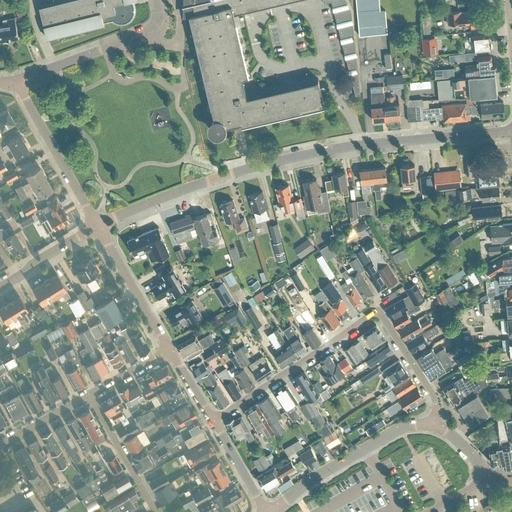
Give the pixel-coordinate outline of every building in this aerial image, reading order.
[(133,13),(134,9),(133,6),(130,7),(128,0),(63,0),(39,6),(47,37),(48,37),(47,36),(61,34),(62,34),(61,32),(75,30),(76,30),(75,29),(89,27),(90,27),(89,25),(103,24),(104,23),(103,21),(112,18),(116,21),(120,22),(124,21),(128,20),(131,17),(133,13)] [(324,104),(318,78),(317,78),(317,79),(247,95),(242,76),(248,75),(234,13),(286,0),(191,0),(192,2),(187,3),(196,42),(199,42),(201,48),(198,49),(200,60),(203,59),(205,65),(202,66),(205,77),(207,77),(209,83),(206,83),(209,98),(212,97),(214,103),(211,104),(215,120),(213,121),(211,123),(223,130),(224,128),(224,125),(241,121),(241,124),(255,120),(255,118),(261,116),(262,119),(276,116),(275,113),(281,111),(282,114),(296,111),(296,108),(302,106),(302,109),(317,106),(316,103),(322,102),(323,104),(324,104)] [(387,31),(386,24),(385,9),(380,10),(378,0),(355,0),(359,34),(387,31)] [(349,6),(334,10),(337,22),(352,19),(351,12),(349,6)] [(412,9),(412,18),(424,18),(423,8),(412,9)] [(470,13),(461,14),(461,10),(447,11),(448,23),(462,22),(462,21),(471,20),(472,27),(489,25),(489,23),(489,22),(489,19),(488,18),(487,11),(470,13)] [(0,25),(0,28),(2,40),(18,37),(15,17),(3,19),(4,25),(0,25)] [(352,22),(338,26),(341,38),(354,35),(352,22)] [(470,51),(475,50),(491,49),(491,47),(492,46),(492,43),(491,42),(490,40),(489,34),(469,36),(470,51)] [(438,52),(436,36),(421,37),(423,54),(438,52)] [(353,39),(342,42),(345,54),(355,51),(354,38),(353,39)] [(356,55),(346,57),(349,69),(357,67),(356,55)] [(476,57),(477,66),(465,67),(466,75),(495,72),(494,64),(492,64),(491,55),(476,57)] [(435,69),(435,78),(453,77),(452,67),(435,69)] [(357,71),(350,73),(355,95),(360,94),(358,71),(357,71)] [(404,87),(402,74),(386,76),(387,89),(404,87)] [(414,82),(434,82),(434,74),(414,75),(414,82)] [(459,98),(471,97),(479,96),(497,95),(495,74),(477,75),(437,79),(439,99),(459,97),(459,98)] [(372,119),(386,118),(385,105),(384,105),(383,92),(370,93),(372,119)] [(388,104),(385,105),(386,118),(400,117),(399,103),(394,104),(393,96),(387,96),(388,104)] [(422,98),(406,99),(407,107),(408,120),(416,120),(414,106),(420,105),(423,105),(423,100),(422,98)] [(503,101),(477,103),(478,109),(481,108),(482,116),(504,115),(503,101)] [(420,105),(414,106),(416,120),(439,118),(439,117),(442,117),(443,121),(467,120),(467,119),(470,119),(470,112),(479,112),(479,116),(482,116),(481,108),(478,109),(477,103),(476,103),(471,103),(471,106),(470,106),(469,102),(467,102),(441,104),(442,107),(439,108),(439,107),(428,108),(421,108),(420,105)] [(0,130),(1,129),(14,122),(7,109),(0,112),(0,130)] [(14,156),(28,148),(27,146),(27,145),(26,142),(24,142),(21,136),(7,143),(2,146),(5,151),(10,148),(14,156)] [(496,159),(467,162),(469,176),(469,178),(475,177),(476,185),(498,182),(498,183),(499,182),(499,181),(497,160),(497,159),(496,159)] [(415,178),(416,178),(414,164),(401,165),(402,179),(403,186),(416,185),(415,178)] [(29,182),(23,185),(22,184),(15,188),(18,193),(46,178),(39,167),(25,174),(29,182)] [(382,197),(380,189),(380,186),(388,185),(387,178),(386,178),(385,167),(372,168),(375,189),(376,198),(382,197)] [(375,189),(372,168),(360,169),(361,182),(361,181),(362,190),(375,189)] [(459,170),(435,172),(436,182),(436,188),(460,185),(459,175),(459,170)] [(4,177),(7,182),(7,183),(18,177),(15,171),(4,177)] [(332,173),(333,178),(325,180),(326,189),(342,187),(343,195),(348,194),(347,186),(345,171),(332,173)] [(433,191),(432,177),(432,175),(419,176),(421,192),(422,192),(422,198),(428,198),(427,192),(433,191)] [(46,178),(18,193),(21,199),(28,195),(27,194),(34,190),(38,197),(52,189),(46,178)] [(320,191),(319,186),(318,186),(316,178),(310,179),(309,178),(306,179),(305,180),(303,181),(306,194),(304,195),(306,207),(316,205),(317,212),(330,209),(326,190),(320,191)] [(277,187),(276,187),(279,202),(280,202),(282,210),(295,207),(298,218),(305,216),(301,200),(300,197),(293,198),(292,192),(291,192),(288,184),(282,186),(282,185),(277,186),(277,187)] [(478,186),(455,189),(451,189),(452,197),(452,199),(472,196),(481,195),(482,199),(500,197),(499,196),(500,195),(500,191),(499,191),(498,185),(480,187),(481,189),(478,189),(478,186)] [(269,217),(268,214),(269,214),(267,207),(268,207),(266,199),(265,200),(262,190),(248,194),(256,221),(269,217)] [(1,199),(0,199),(0,209),(1,211),(6,220),(12,216),(1,199)] [(237,231),(248,228),(244,217),(239,218),(233,199),(227,201),(226,200),(222,201),(222,202),(220,203),(226,220),(233,218),(234,220),(237,231)] [(358,213),(364,212),(371,212),(370,205),(364,205),(363,199),(356,200),(358,213)] [(46,218),(40,222),(47,234),(69,221),(68,219),(69,219),(67,215),(66,216),(63,210),(62,210),(56,200),(44,206),(40,209),(46,218)] [(356,217),(355,200),(347,201),(349,215),(350,215),(350,221),(347,223),(349,227),(359,221),(356,217)] [(26,215),(36,209),(33,204),(23,209),(26,215)] [(501,214),(502,213),(502,210),(501,209),(500,204),(483,206),(472,207),(473,214),(484,212),(485,217),(501,216),(501,214)] [(467,209),(463,210),(456,213),(459,223),(470,219),(467,209)] [(186,216),(170,222),(173,232),(174,232),(178,242),(193,237),(192,235),(189,226),(196,224),(203,243),(216,239),(216,238),(219,237),(210,211),(207,213),(207,212),(194,216),(193,212),(185,214),(186,216)] [(21,229),(27,226),(24,220),(18,223),(21,229)] [(511,222),(490,224),(492,241),(500,240),(500,243),(511,241),(511,222)] [(281,238),(277,223),(269,225),(274,241),(281,238)] [(158,226),(139,234),(133,237),(132,236),(129,237),(129,238),(127,239),(133,254),(145,249),(151,261),(157,258),(157,259),(170,254),(170,253),(169,253),(164,241),(165,241),(158,226)] [(9,227),(4,230),(3,228),(0,227),(0,240),(3,239),(12,253),(15,252),(15,253),(19,250),(23,247),(14,232),(13,233),(9,227)] [(462,228),(454,236),(458,241),(467,233),(462,228)] [(406,239),(412,237),(409,229),(403,232),(406,239)] [(249,239),(254,238),(252,230),(246,232),(249,239)] [(397,279),(386,263),(372,239),(363,245),(372,260),(377,269),(387,285),(397,279)] [(236,256),(245,253),(241,240),(232,243),(236,256)] [(284,251),(281,241),(273,243),(275,253),(284,251)] [(370,260),(367,255),(362,247),(354,252),(355,253),(362,265),(370,260)] [(180,259),(185,257),(181,248),(175,250),(180,259)] [(397,252),(392,254),(393,255),(396,260),(396,262),(401,259),(397,252)] [(364,268),(363,266),(362,265),(355,253),(348,258),(355,269),(348,273),(364,299),(374,293),(360,271),(364,268)] [(511,255),(509,256),(508,254),(502,256),(485,267),(489,275),(499,269),(511,267),(511,255)] [(86,282),(92,291),(99,286),(93,275),(98,272),(90,259),(88,260),(87,258),(82,261),(83,263),(77,266),(80,271),(75,274),(80,282),(85,279),(87,282),(86,282)] [(372,260),(369,262),(363,266),(364,268),(378,291),(387,285),(377,269),(372,260)] [(158,274),(168,268),(165,263),(155,269),(158,274)] [(466,263),(450,272),(453,277),(469,268),(466,263)] [(328,264),(323,267),(329,278),(334,274),(328,264)] [(479,281),(489,275),(485,267),(475,273),(479,281)] [(511,268),(499,269),(500,277),(493,278),(494,287),(486,291),(488,296),(509,286),(509,281),(511,280),(511,268)] [(165,278),(152,286),(159,298),(172,290),(175,295),(185,289),(173,269),(163,275),(165,278)] [(345,278),(349,275),(345,269),(341,272),(345,278)] [(301,281),(294,270),(288,274),(295,284),(301,281)] [(237,281),(231,271),(223,275),(230,285),(237,281)] [(43,283),(52,299),(61,293),(65,300),(70,297),(66,290),(57,275),(49,280),(48,279),(44,281),(45,282),(43,283)] [(151,283),(157,280),(155,275),(148,278),(151,283)] [(282,275),(274,281),(277,287),(286,282),(282,275)] [(222,281),(219,276),(211,281),(214,286),(212,287),(223,304),(233,298),(223,281),(222,281)] [(261,285),(257,279),(248,285),(251,291),(261,285)] [(346,280),(341,284),(354,305),(361,301),(359,298),(361,297),(351,280),(348,282),(346,280)] [(333,282),(323,287),(333,305),(341,320),(349,315),(346,310),(347,309),(342,300),(341,300),(339,297),(341,296),(333,282)] [(52,299),(43,283),(33,290),(42,305),(46,302),(50,308),(55,306),(51,299),(52,299)] [(276,290),(271,283),(262,289),(267,296),(276,290)] [(406,288),(411,298),(405,302),(403,297),(385,307),(391,317),(424,298),(415,283),(406,288)] [(455,295),(450,285),(442,289),(448,299),(455,295)] [(86,310),(95,305),(90,297),(87,299),(82,290),(76,294),(86,310)] [(262,290),(253,295),(256,301),(265,296),(262,290)] [(441,303),(448,300),(447,298),(442,290),(435,293),(441,303)] [(26,321),(21,314),(27,310),(19,297),(8,303),(17,317),(21,324),(24,329),(29,326),(26,320),(26,321)] [(106,327),(117,321),(123,317),(112,298),(95,308),(106,327)] [(511,298),(502,299),(503,306),(507,305),(508,317),(511,316),(511,298)] [(84,311),(78,299),(77,299),(68,304),(75,316),(84,311)] [(192,299),(189,301),(183,305),(175,310),(175,311),(169,314),(175,324),(188,316),(193,324),(203,318),(192,299)] [(329,328),(339,321),(324,300),(319,303),(325,311),(320,315),(329,328)] [(17,317),(8,303),(0,308),(0,314),(6,323),(12,320),(13,322),(17,319),(20,324),(15,327),(18,332),(24,329),(21,324),(17,317)] [(408,314),(420,307),(418,303),(391,318),(397,327),(411,319),(408,314)] [(247,320),(238,306),(224,315),(228,322),(235,318),(239,325),(247,320)] [(255,327),(261,323),(250,306),(244,310),(255,327)] [(439,306),(434,309),(439,319),(445,316),(442,311),(439,306)] [(42,320),(48,317),(43,309),(37,312),(42,320)] [(312,346),(321,341),(312,327),(311,328),(304,318),(299,321),(306,331),(303,333),(312,346)] [(450,324),(447,318),(437,323),(441,330),(450,324)] [(405,339),(431,323),(429,319),(420,324),(417,319),(399,329),(405,339)] [(77,333),(70,321),(61,326),(70,342),(73,340),(72,336),(77,333)] [(110,339),(109,335),(107,331),(105,328),(104,329),(100,322),(90,327),(97,339),(103,335),(106,341),(110,339)] [(121,330),(126,339),(131,337),(139,353),(147,349),(143,341),(144,341),(139,330),(138,331),(134,324),(121,330)] [(290,324),(286,327),(283,329),(291,341),(290,341),(299,355),(308,349),(299,335),(298,336),(290,324)] [(363,345),(365,344),(367,346),(369,347),(372,346),(385,338),(376,324),(357,337),(359,339),(344,349),(353,363),(368,353),(363,345)] [(427,341),(425,338),(439,330),(435,324),(427,329),(406,341),(412,350),(427,341)] [(64,332),(60,326),(46,334),(50,340),(64,332)] [(451,327),(444,331),(451,341),(457,337),(451,327)] [(78,333),(100,374),(109,369),(102,356),(98,358),(92,347),(97,344),(88,328),(78,333)] [(126,339),(121,330),(120,328),(115,330),(118,335),(113,338),(125,360),(134,356),(126,339)] [(205,332),(206,334),(198,339),(195,335),(177,345),(182,353),(184,356),(202,346),(203,348),(216,340),(217,341),(223,337),(221,334),(219,335),(215,329),(211,328),(205,332)] [(33,340),(41,336),(38,329),(29,334),(33,340)] [(280,334),(277,329),(274,331),(277,336),(276,337),(291,360),(299,355),(290,341),(287,343),(280,334)] [(471,338),(469,329),(461,331),(463,340),(471,338)] [(277,336),(274,331),(273,330),(267,334),(277,349),(274,352),(283,366),(291,360),(276,337),(277,336)] [(11,346),(17,342),(11,332),(5,335),(11,346)] [(100,374),(78,333),(78,334),(85,346),(79,349),(86,361),(88,360),(89,363),(84,366),(91,379),(100,374)] [(511,337),(509,337),(503,338),(504,350),(500,350),(491,351),(492,359),(500,358),(500,360),(511,358),(511,337)] [(223,343),(228,349),(235,344),(230,338),(223,343)] [(458,338),(453,341),(457,346),(461,343),(458,338)] [(366,357),(367,358),(371,365),(393,350),(388,342),(366,357)] [(113,367),(123,362),(115,347),(110,350),(107,344),(103,347),(106,352),(105,352),(113,367)] [(234,351),(244,366),(250,361),(245,353),(248,350),(244,344),(234,351)] [(50,360),(56,357),(50,345),(44,348),(50,360)] [(207,360),(217,354),(212,345),(202,352),(207,360)] [(424,366),(447,352),(443,347),(435,352),(431,347),(417,356),(418,358),(418,359),(419,362),(421,362),(424,366)] [(67,360),(62,363),(75,388),(85,382),(77,367),(81,365),(72,348),(63,353),(67,360)] [(450,357),(447,352),(424,366),(427,371),(426,373),(428,375),(430,375),(431,377),(444,368),(441,362),(450,357)] [(5,364),(14,359),(11,353),(2,358),(5,364)] [(255,384),(237,357),(234,353),(230,356),(239,371),(234,373),(245,390),(255,384)] [(456,361),(461,369),(473,362),(467,353),(456,361)] [(260,381),(274,371),(266,360),(263,355),(249,364),(253,369),(260,381)] [(336,362),(335,363),(329,355),(320,361),(325,369),(321,372),(328,384),(344,373),(343,372),(336,362)] [(351,367),(348,362),(345,357),(337,362),(343,372),(351,367)] [(205,365),(202,360),(202,359),(195,364),(194,362),(190,365),(193,369),(192,369),(198,378),(201,376),(202,379),(211,373),(210,371),(212,369),(209,363),(205,365)] [(391,385),(409,374),(399,359),(384,368),(388,375),(384,377),(389,384),(390,383),(391,385)] [(472,362),(463,368),(461,369),(466,377),(479,368),(474,361),(473,362),(472,362)] [(507,375),(511,374),(511,363),(496,365),(497,369),(504,369),(504,366),(507,366),(507,375)] [(55,398),(47,383),(50,382),(42,366),(32,371),(37,380),(38,380),(41,386),(37,388),(46,403),(55,398)] [(55,379),(53,374),(54,373),(50,366),(44,369),(59,396),(69,391),(60,376),(55,379)] [(174,380),(167,366),(151,375),(153,379),(156,385),(163,380),(166,385),(174,380)] [(236,384),(232,378),(233,378),(226,366),(217,372),(225,383),(224,384),(233,398),(241,393),(235,385),(236,384)] [(363,383),(382,371),(378,366),(360,378),(363,383)] [(313,385),(312,385),(303,371),(294,376),(309,400),(318,394),(313,385)] [(211,373),(202,379),(212,394),(216,400),(220,407),(229,401),(211,373)] [(498,380),(497,373),(486,374),(486,381),(498,380)] [(381,395),(385,401),(397,394),(398,396),(415,384),(410,376),(381,395)] [(448,395),(466,384),(461,376),(443,388),(448,395)] [(42,405),(33,388),(28,391),(21,378),(16,381),(23,393),(32,411),(42,405)] [(363,383),(360,378),(351,384),(354,389),(363,383)] [(511,378),(511,379),(511,386),(504,387),(504,386),(497,387),(497,386),(490,387),(491,398),(511,395),(511,403),(504,406),(505,414),(511,412),(511,378)] [(316,391),(322,387),(317,379),(312,383),(316,391)] [(181,391),(176,383),(168,388),(167,387),(163,390),(163,391),(157,394),(162,402),(167,399),(168,399),(181,391)] [(292,420),(299,415),(293,405),(298,402),(286,383),(273,391),(292,420)] [(385,392),(392,387),(391,385),(390,383),(389,384),(383,388),(385,392)] [(20,394),(17,395),(12,384),(6,388),(21,417),(30,412),(20,394)] [(466,384),(448,395),(453,404),(460,399),(460,400),(472,393),(466,384)] [(127,406),(143,396),(138,386),(129,391),(127,388),(119,393),(127,406)] [(150,386),(143,390),(146,396),(153,392),(151,387),(150,386)] [(21,417),(6,388),(0,390),(0,392),(3,398),(5,398),(7,401),(2,403),(12,421),(21,417)] [(393,404),(392,403),(386,408),(390,414),(397,410),(396,409),(403,405),(405,408),(423,396),(417,388),(393,404)] [(186,399),(181,391),(168,399),(167,399),(162,402),(164,406),(162,407),(164,409),(171,405),(172,408),(177,405),(177,404),(186,399)] [(157,397),(154,392),(146,396),(149,401),(157,397)] [(464,414),(483,403),(477,393),(458,405),(464,414)] [(117,394),(109,399),(120,420),(125,417),(121,411),(125,409),(117,394)] [(281,414),(269,395),(258,402),(271,423),(270,424),(277,435),(285,430),(276,417),(281,414)] [(120,420),(109,399),(101,403),(109,418),(108,418),(109,419),(108,419),(112,424),(114,423),(115,423),(120,420)] [(312,399),(304,403),(312,416),(311,417),(317,427),(323,436),(324,436),(331,431),(312,399)] [(267,434),(273,430),(256,403),(244,410),(256,431),(263,427),(267,434)] [(312,416),(304,403),(299,406),(307,419),(311,417),(312,416)] [(483,403),(464,414),(470,424),(489,413),(483,403)] [(188,404),(173,412),(161,419),(164,425),(176,418),(181,426),(196,417),(188,404)] [(0,426),(0,428),(8,424),(9,421),(8,421),(0,406),(0,426)] [(79,416),(86,428),(92,439),(102,434),(96,423),(96,422),(89,410),(79,416)] [(511,412),(505,414),(497,416),(499,440),(510,437),(511,436),(511,412)] [(249,429),(241,415),(234,419),(234,418),(227,422),(235,437),(244,432),(249,440),(254,437),(249,429)] [(88,431),(84,433),(80,427),(75,418),(66,423),(78,443),(84,452),(89,449),(87,446),(94,442),(92,439),(88,431)] [(181,426),(176,418),(171,421),(176,429),(181,426)] [(145,427),(141,419),(135,422),(139,430),(145,427)] [(163,424),(161,419),(154,423),(157,428),(163,424)] [(177,434),(173,437),(176,442),(202,427),(197,419),(179,429),(181,433),(178,435),(177,434)] [(369,434),(383,424),(385,423),(382,419),(374,424),(366,430),(369,434)] [(131,434),(139,430),(136,423),(127,428),(131,434)] [(345,431),(350,428),(347,423),(342,426),(345,431)] [(78,449),(72,439),(64,425),(54,430),(62,444),(74,462),(80,457),(76,451),(78,449)] [(117,431),(122,441),(130,436),(125,427),(117,431)] [(203,430),(202,427),(176,442),(179,448),(184,445),(184,444),(186,443),(189,447),(207,436),(203,430)] [(331,431),(324,436),(328,442),(330,446),(341,439),(334,429),(331,431)] [(58,451),(61,449),(51,432),(41,438),(59,469),(66,465),(58,451)] [(136,434),(126,440),(123,442),(130,454),(143,446),(136,434)] [(330,446),(328,442),(327,443),(323,436),(322,437),(321,435),(314,440),(312,441),(312,442),(310,443),(315,452),(319,450),(321,454),(327,450),(326,449),(329,448),(330,450),(332,449),(330,446)] [(499,440),(499,445),(489,447),(490,459),(490,460),(494,462),(495,462),(499,461),(500,464),(504,463),(504,465),(511,464),(511,456),(511,454),(510,441),(510,437),(499,440)] [(164,442),(168,449),(176,444),(172,438),(164,442)] [(49,466),(44,459),(47,457),(37,440),(28,445),(36,459),(43,470),(52,482),(58,477),(51,465),(49,466)] [(164,441),(157,445),(151,448),(152,449),(148,451),(146,447),(131,456),(135,464),(160,450),(165,447),(166,446),(164,441)] [(195,447),(178,456),(182,463),(189,459),(192,466),(202,460),(201,458),(214,451),(213,450),(214,448),(212,446),(211,445),(208,441),(196,448),(195,447)] [(288,454),(295,450),(291,443),(284,447),(288,454)] [(340,445),(335,448),(338,453),(344,450),(344,449),(341,445),(340,445)] [(38,473),(32,462),(33,462),(24,447),(15,453),(20,462),(18,463),(28,479),(28,478),(32,485),(41,480),(37,473),(38,473)] [(165,447),(160,450),(135,464),(140,472),(155,464),(154,461),(160,458),(168,453),(165,447)] [(299,454),(306,465),(317,458),(311,447),(299,454)] [(105,463),(98,450),(93,453),(100,466),(105,463)] [(265,455),(270,464),(276,461),(271,452),(265,455)] [(263,454),(254,459),(253,460),(259,470),(269,464),(263,454)] [(115,456),(106,461),(113,473),(122,468),(115,456)] [(218,460),(204,468),(203,466),(195,470),(202,483),(209,478),(224,470),(218,460)] [(257,476),(261,483),(293,464),(291,461),(279,468),(280,468),(277,470),(274,466),(257,476)] [(293,464),(261,483),(265,490),(283,480),(280,475),(283,474),(283,475),(295,468),(293,464)] [(107,478),(101,468),(96,472),(101,481),(107,478)] [(224,470),(209,478),(215,488),(229,479),(224,470)] [(153,491),(169,482),(165,474),(148,483),(153,491)] [(103,485),(98,477),(88,482),(93,491),(103,485)] [(114,495),(119,493),(132,485),(127,477),(114,485),(112,483),(101,489),(107,500),(108,500),(110,499),(111,497),(114,495)] [(284,482),(278,486),(282,491),(287,487),(284,482)] [(92,491),(86,483),(76,490),(81,498),(92,491)] [(167,484),(154,492),(161,504),(174,497),(167,484)] [(208,487),(192,496),(197,505),(213,496),(208,487)] [(117,500),(114,501),(110,504),(108,505),(112,511),(127,511),(138,506),(134,499),(138,497),(134,490),(121,497),(117,500)] [(228,494),(223,497),(221,494),(211,500),(218,511),(228,511),(231,511),(228,506),(242,498),(238,490),(228,495),(228,494)] [(63,498),(69,507),(79,501),(73,491),(63,498)] [(81,499),(82,502),(84,505),(94,499),(91,494),(81,499)] [(110,499),(108,500),(110,504),(114,501),(117,500),(114,495),(111,497),(110,499)] [(62,498),(49,506),(53,511),(61,511),(68,508),(62,498)] [(98,506),(94,499),(84,505),(88,511),(98,506)] [(200,511),(193,499),(183,505),(186,511),(200,511)] [(211,511),(214,511),(208,499),(197,505),(200,511),(211,511)] [(511,511),(511,500),(498,507),(499,511),(511,511)] [(488,511),(494,511),(496,511),(495,509),(491,502),(485,506),(488,511)]
